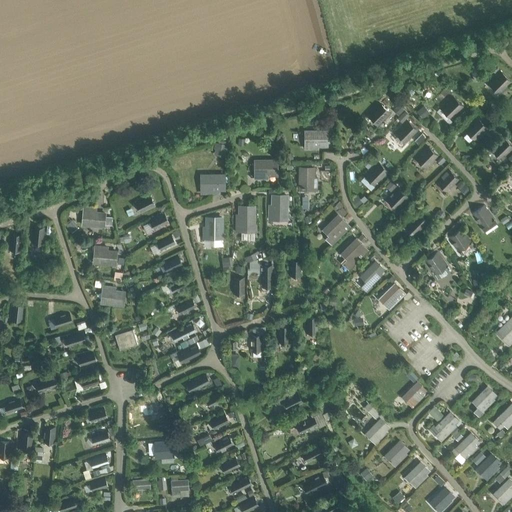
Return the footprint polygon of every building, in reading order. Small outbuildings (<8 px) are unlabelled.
[(501,71),(488,84),(499,95),(511,82),(501,71)] [(453,96),(440,109),(451,120),(464,107),(453,96)] [(380,102),(367,115),(378,126),(391,113),(380,102)] [(401,118),(407,112),(400,105),(393,111),(401,118)] [(477,117),(465,130),(475,141),(488,128),(477,117)] [(408,120),(395,133),(406,144),(419,131),(408,120)] [(327,131),(308,131),(308,145),(306,145),(306,149),(319,149),(319,145),(327,145),(327,131)] [(511,145),(504,137),(491,150),(502,161),(511,150),(511,145)] [(215,142),(215,155),(224,155),(224,142),(215,142)] [(427,145),(415,158),(426,169),(439,156),(427,145)] [(277,161),(258,161),(258,174),(255,174),(255,177),(263,177),(263,175),(277,175),(277,161)] [(378,161),(364,175),(375,186),(389,172),(378,161)] [(314,168),(300,167),(300,187),(314,187),(314,189),(316,189),(317,177),(314,177),(314,168)] [(449,169),(436,182),(447,193),(460,180),(449,169)] [(224,175),(205,175),(205,189),(203,189),(203,192),(211,192),(211,189),(225,189),(224,175)] [(463,181),(458,186),(463,192),(469,188),(463,181)] [(398,186),(386,199),(397,210),(409,197),(398,186)] [(150,195),(135,203),(140,213),(155,205),(150,195)] [(273,195),(273,204),(270,204),(270,219),(281,219),(281,214),(287,215),(287,196),(273,195)] [(358,204),(362,199),(355,195),(352,200),(358,204)] [(485,204),(472,213),(482,228),(495,219),(485,204)] [(256,206),(240,206),(240,215),(236,215),(236,232),(240,232),(240,226),(254,226),(254,232),(257,232),(257,225),(254,225),(254,215),(256,215),(256,206)] [(97,209),(85,208),(83,224),(104,226),(106,214),(97,213),(97,209)] [(418,212),(404,226),(415,237),(429,223),(418,212)] [(164,213),(149,220),(154,230),(170,223),(164,213)] [(350,227),(338,215),(326,227),(332,232),(326,238),(332,245),(350,227)] [(222,217),(208,217),(207,231),(205,231),(205,239),(208,239),(208,236),(216,236),(216,240),(223,240),(223,236),(221,236),(222,217)] [(71,231),(77,227),(72,219),(65,223),(71,231)] [(45,228),(34,227),(32,244),(43,245),(45,228)] [(461,228),(449,237),(459,252),(472,243),(461,228)] [(22,235),(11,234),(9,251),(21,252),(22,235)] [(171,234),(156,241),(161,252),(177,244),(171,234)] [(356,239),(342,253),(347,258),(343,263),(349,269),(368,251),(356,239)] [(108,247),(95,246),(95,250),(98,250),(97,257),(94,257),(94,262),(115,264),(117,251),(108,251),(108,247)] [(438,251),(425,260),(435,275),(448,266),(438,251)] [(245,255),(250,270),(260,267),(255,252),(245,255)] [(178,255),(163,263),(168,273),(183,265),(178,255)] [(302,260),(290,259),(290,277),(301,277),(302,260)] [(375,261),(364,273),(369,278),(361,286),(367,291),(372,286),(371,285),(380,275),(378,273),(383,268),(375,261)] [(274,265),(262,265),(262,288),(273,288),(274,265)] [(121,279),(122,272),(114,271),(113,278),(121,279)] [(185,276),(169,284),(175,294),(190,286),(185,276)] [(245,278),(234,278),(234,295),(245,295),(245,278)] [(395,283),(383,295),(388,300),(386,303),(390,307),(400,297),(398,295),(402,291),(395,283)] [(124,292),(110,290),(110,287),(103,286),(103,289),(105,290),(104,302),(123,305),(124,292)] [(192,297),(176,305),(181,315),(197,308),(192,297)] [(24,304),(13,303),(11,320),(22,321),(24,304)] [(70,312),(54,317),(57,328),(73,323),(70,312)] [(318,317),(307,317),(307,334),(318,334),(318,317)] [(511,340),(511,317),(501,329),(506,334),(503,338),(509,344),(511,340)] [(192,322),(171,332),(176,342),(197,332),(192,322)] [(290,326),(279,326),(278,343),(290,343),(290,326)] [(133,329),(115,334),(120,350),(138,344),(133,329)] [(83,331),(64,337),(67,348),(87,342),(83,331)] [(262,335),(251,335),(251,352),(262,352),(262,335)] [(206,338),(199,341),(202,347),(209,343),(206,338)] [(197,344),(177,354),(182,364),(202,354),(197,344)] [(94,351),(77,356),(81,367),(97,361),(94,351)] [(97,373),(80,378),(83,389),(100,384),(97,373)] [(206,373),(190,381),(196,391),(211,383),(206,373)] [(55,375),(36,382),(39,392),(59,386),(55,375)] [(425,389),(417,382),(406,393),(411,399),(408,401),(413,406),(423,396),(420,393),(425,389)] [(488,386),(476,398),(481,403),(474,411),(479,416),(484,411),(483,410),(493,400),(490,398),(495,394),(488,386)] [(221,390),(205,398),(210,408),(226,400),(221,390)] [(298,392),(283,400),(288,410),(303,403),(298,392)] [(20,397),(4,402),(7,413),(24,408),(20,397)] [(368,400),(363,406),(375,417),(380,411),(368,400)] [(511,403),(498,417),(508,427),(511,422),(511,403)] [(158,404),(140,405),(141,416),(159,415),(158,404)] [(434,405),(428,411),(437,419),(442,414),(434,405)] [(105,407),(88,412),(91,423),(108,418),(105,407)] [(450,412),(436,426),(441,431),(437,435),(442,439),(457,424),(455,422),(458,419),(450,412)] [(225,413),(210,420),(215,430),(230,423),(225,413)] [(314,415),(296,424),(302,434),(319,426),(314,415)] [(381,419),(369,430),(374,436),(371,438),(376,442),(386,432),(383,430),(388,426),(381,419)] [(56,426),(45,425),(44,442),(55,443),(56,426)] [(107,429),(91,434),(94,445),(111,440),(107,429)] [(33,433),(22,432),(21,450),(32,450),(33,433)] [(471,433),(456,447),(466,457),(471,452),(472,452),(478,446),(475,443),(478,440),(471,433)] [(229,435),(214,443),(219,453),(234,445),(229,435)] [(11,441),(0,439),(0,456),(9,458),(11,441)] [(173,440),(154,442),(155,453),(174,451),(173,440)] [(400,441),(388,452),(393,458),(391,460),(395,465),(405,455),(403,452),(407,448),(400,441)] [(318,445),(302,453),(307,463),(323,455),(318,445)] [(480,449),(471,459),(477,463),(485,454),(480,449)] [(106,453),(90,458),(93,469),(110,463),(106,453)] [(491,454),(480,466),(485,471),(482,474),(487,478),(497,468),(494,466),(499,461),(491,454)] [(236,456),(220,464),(225,474),(241,467),(236,456)] [(421,462),(409,473),(414,479),(412,481),(416,486),(426,476),(424,473),(428,469),(421,462)] [(507,464),(494,476),(499,481),(511,469),(507,464)] [(366,466),(360,471),(366,478),(372,473),(366,466)] [(323,474),(306,483),(311,493),(328,484),(323,474)] [(248,475),(228,484),(234,495),(253,485),(248,475)] [(105,476),(89,481),(92,492),(109,487),(105,476)] [(150,477),(133,479),(134,490),(151,488),(150,477)] [(188,478),(171,480),(172,491),(189,489),(188,478)] [(511,481),(509,478),(497,490),(496,489),(493,493),(499,499),(500,498),(504,502),(511,494),(511,490),(511,489),(511,481)] [(445,487),(433,499),(439,504),(436,507),(440,511),(450,501),(448,499),(452,494),(445,487)] [(391,496),(396,502),(404,495),(399,489),(391,496)] [(74,496),(57,502),(60,511),(62,511),(77,507),(74,496)] [(254,496),(239,504),(242,511),(248,511),(259,506),(254,496)] [(335,499),(320,507),(322,511),(334,511),(341,509),(335,499)]
